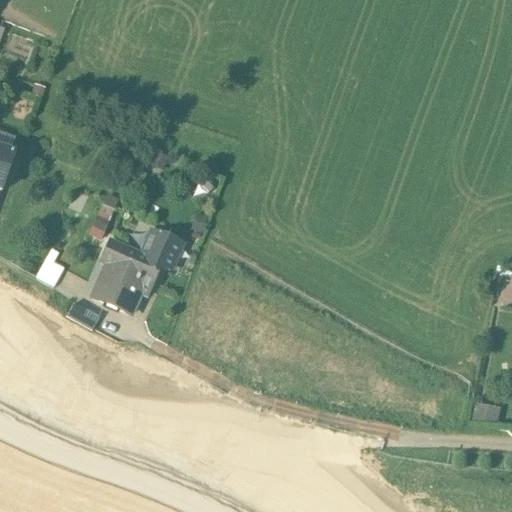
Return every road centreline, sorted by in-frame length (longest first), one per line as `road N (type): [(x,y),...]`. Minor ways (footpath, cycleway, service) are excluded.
road 1 (unclassified): [(511,441),(403,436),(242,446)]
road 2 (unclassified): [(0,358),(23,379),(120,426),(242,446)]
